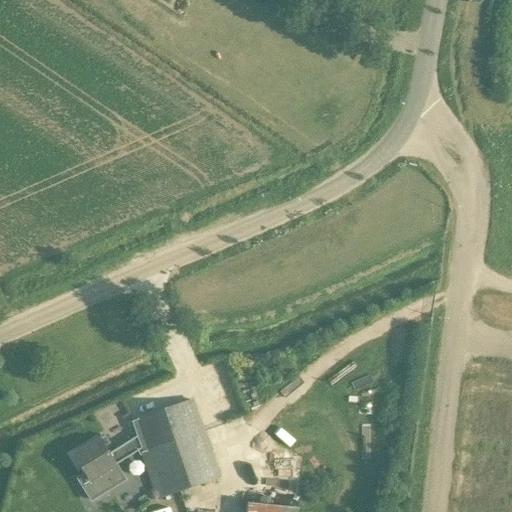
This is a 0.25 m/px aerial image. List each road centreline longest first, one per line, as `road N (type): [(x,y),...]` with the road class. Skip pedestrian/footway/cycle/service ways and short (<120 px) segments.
road 1 (unclassified): [(0,336),(275,215),(335,184),(392,138)]
road 2 (unclassified): [(454,338),(434,511)]
road 3 (unclassified): [(469,202),(454,338)]
road 4 (unclassified): [(469,202),(463,145),(420,95)]
